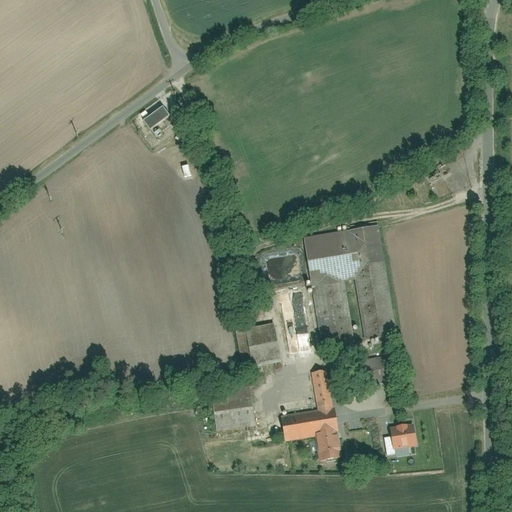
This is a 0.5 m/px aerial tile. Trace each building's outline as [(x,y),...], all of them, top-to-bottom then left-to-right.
[(144,124),(150,132),(169,119),(163,110),(144,124)] [(345,282),(357,281),(365,343),(392,340),(384,277),(378,230),(304,239),(310,287),(313,286),(321,351),(353,347),(345,282)] [(302,301),(292,303),(297,344),(288,345),(289,352),(309,350),(307,332),(306,332),(302,301)] [(273,328),(236,335),(243,371),(280,364),(273,328)] [(361,361),(363,389),(395,387),(393,359),(361,361)] [(310,375),(316,412),(280,418),(284,442),(316,436),(321,466),(343,462),(334,409),(332,409),(326,373),(310,375)] [(210,395),(216,435),(253,429),(247,389),(210,395)] [(394,449),(416,446),(413,427),(391,430),(394,449)] [(350,462),(350,472),(362,472),(362,462),(350,462)]
